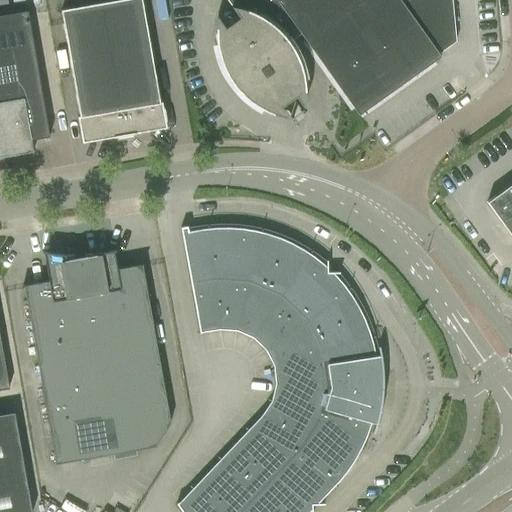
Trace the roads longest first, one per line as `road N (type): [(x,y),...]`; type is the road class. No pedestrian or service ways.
road 1 (unclassified): [(0,211),(232,171),(312,178),(367,203)]
road 2 (unclassified): [(409,236),(423,274),(511,403)]
road 3 (unclassified): [(511,77),(367,203)]
road 4 (unclassified): [(511,341),(459,275),(409,236)]
